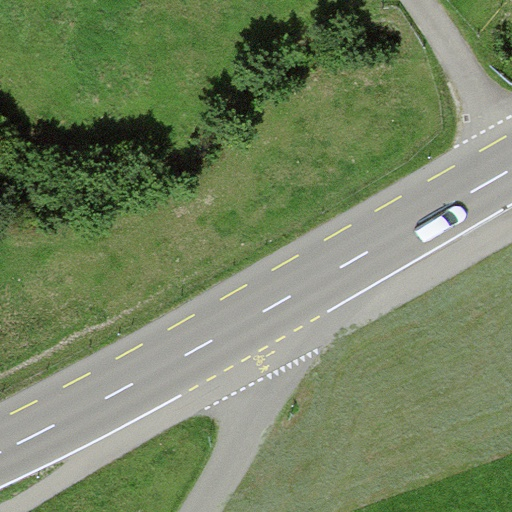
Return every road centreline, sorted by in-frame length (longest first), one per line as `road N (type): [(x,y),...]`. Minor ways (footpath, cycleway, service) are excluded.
road 1 (secondary): [(511,171),(0,454)]
road 2 (track): [(201,511),(270,377),(243,326)]
road 3 (track): [(511,158),(416,0)]
